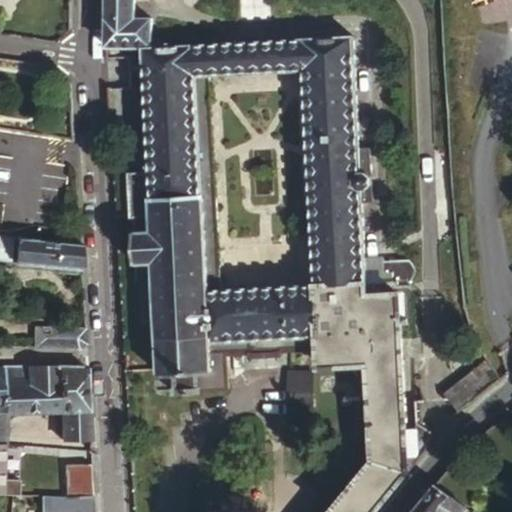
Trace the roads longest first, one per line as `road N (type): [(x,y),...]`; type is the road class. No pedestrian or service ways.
road 1 (tertiary): [(113,357),(94,60)]
road 2 (unclassified): [(511,387),(442,443),(394,511)]
road 3 (tertiary): [(115,511),(113,357)]
